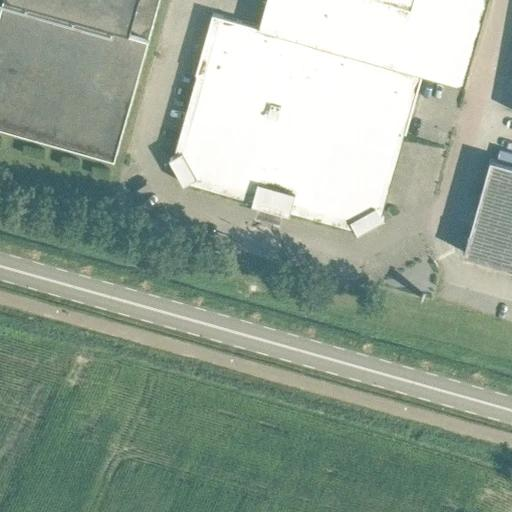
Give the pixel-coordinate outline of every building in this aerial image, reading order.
[(0,0),(0,120),(116,153),(158,0),(0,0)] [(465,84),(488,0),(414,0),(413,6),(391,0),(265,0),(259,25),(213,12),(196,72),(197,72),(198,71),(204,73),(398,128),(404,130),(404,131),(406,131),(422,72),(465,84)] [(376,205),(398,128),(204,73),(182,150),(170,157),(184,183),(196,176),(262,194),(267,191),(282,196),(285,201),(351,219),(358,232),(383,218),(376,205)] [(511,223),(511,163),(491,157),(475,213),(511,223)] [(511,223),(475,213),(470,230),(469,230),(463,251),(511,264),(511,223)]
